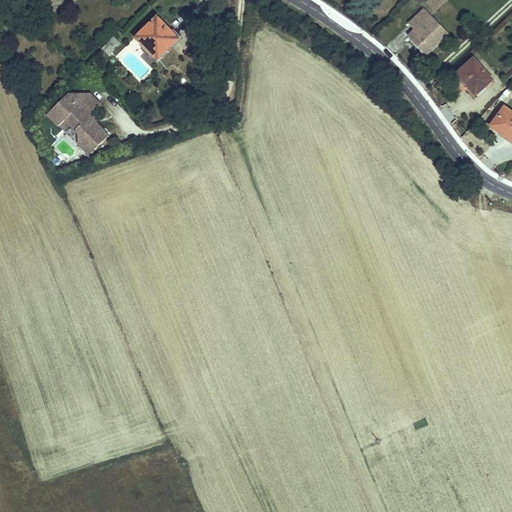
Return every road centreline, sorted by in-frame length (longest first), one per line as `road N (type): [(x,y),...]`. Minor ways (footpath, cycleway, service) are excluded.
road 1 (unclassified): [(511,193),(490,183),(446,138),(398,76),(300,0)]
road 2 (unknown): [(147,132),(220,106),(246,0)]
